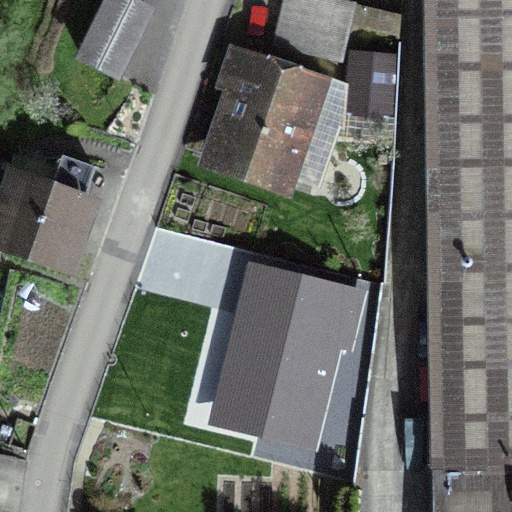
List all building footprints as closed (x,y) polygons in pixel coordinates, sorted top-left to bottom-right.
[(109,0),(82,56),(118,74),(149,11),(127,0),(109,0)] [(353,6),(329,0),(288,0),(278,43),(340,58),(353,6)] [(511,511),(511,0),(436,0),(443,511),(511,511)] [(219,85),(235,90),(213,154),(281,178),(314,82),(230,53),(219,85)] [(12,193),(0,189),(0,248),(62,271),(88,199),(83,197),(93,168),(63,158),(53,186),(18,174),(12,193)] [(304,330),(245,315),(219,418),(308,440),(333,340),(347,343),(358,297),(315,287),(304,330)]
